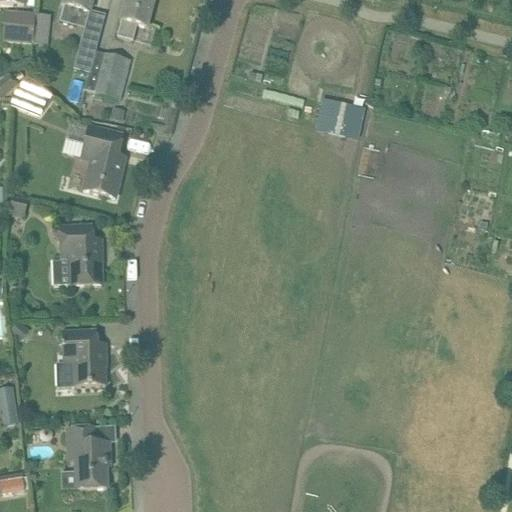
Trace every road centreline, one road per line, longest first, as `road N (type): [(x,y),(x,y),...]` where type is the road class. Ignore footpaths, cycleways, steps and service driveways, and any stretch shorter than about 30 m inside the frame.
road 1 (residential): [(155,511),(148,249),(163,192),(197,128),(234,0)]
road 2 (residential): [(511,42),(369,14),(337,0)]
